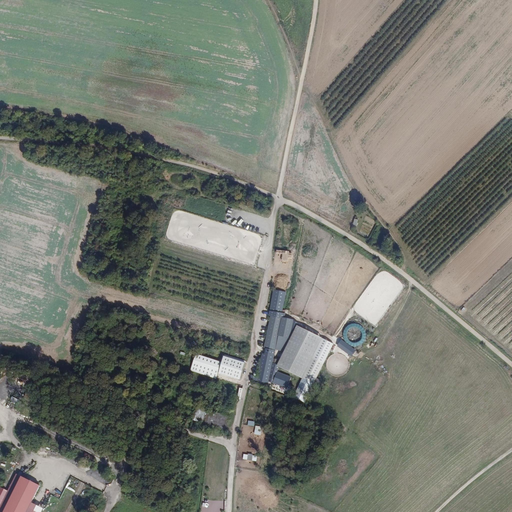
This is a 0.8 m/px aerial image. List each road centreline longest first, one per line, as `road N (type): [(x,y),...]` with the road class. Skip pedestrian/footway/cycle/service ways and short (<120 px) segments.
road 1 (track): [(400,271),(403,254),(348,176),(267,0)]
road 2 (track): [(511,365),(400,271),(278,197)]
road 3 (track): [(278,197),(204,168),(0,136)]
road 4 (residential): [(266,285),(233,443),(230,511)]
road 5 (track): [(261,311),(290,316),(375,368),(411,280)]
road 6 (track): [(315,0),(278,197)]
road 7 (track): [(106,511),(144,422),(233,447)]
